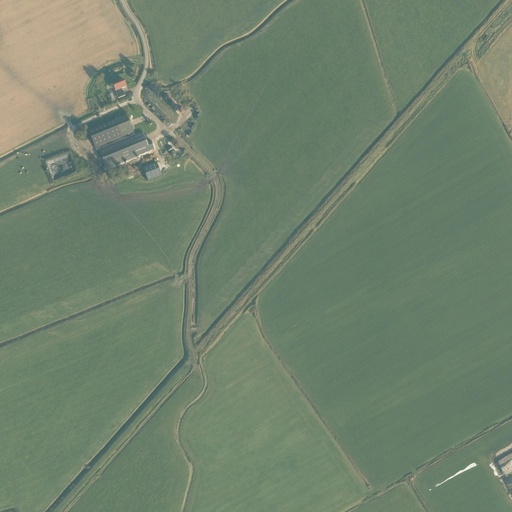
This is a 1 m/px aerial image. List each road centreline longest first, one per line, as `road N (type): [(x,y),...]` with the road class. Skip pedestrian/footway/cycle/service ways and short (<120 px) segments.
road 1 (track): [(196,368),(191,256),(218,193),(210,170),(175,137)]
road 2 (unclassified): [(175,137),(137,99),(145,48),(122,0)]
